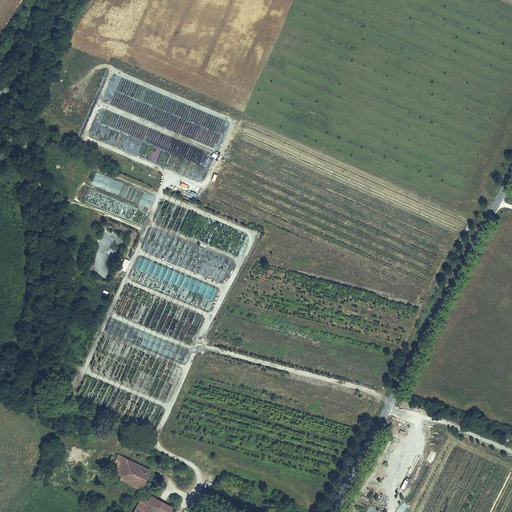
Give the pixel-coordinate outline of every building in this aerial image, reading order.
[(194,177),(195,172),(190,171),(191,168),(187,167),(182,166),(182,167),(176,165),(174,172),(183,175),(183,174),(194,177)] [(185,182),(180,193),(195,199),(200,188),(185,182)] [(207,243),(212,245),(215,238),(210,235),(207,243)] [(138,255),(135,267),(140,269),(144,257),(138,255)] [(126,271),(130,259),(124,257),(120,269),(126,271)] [(84,338),(87,332),(81,328),(78,334),(84,338)] [(133,466),(135,462),(121,456),(116,466),(118,467),(115,475),(121,478),(118,485),(129,489),(131,486),(140,490),(148,473),(133,466)] [(149,469),(135,462),(133,466),(148,473),(149,469)] [(149,501),(143,511),(169,511),(173,506),(152,496),(149,501)] [(134,511),(143,511),(149,501),(142,498),(134,511)]
